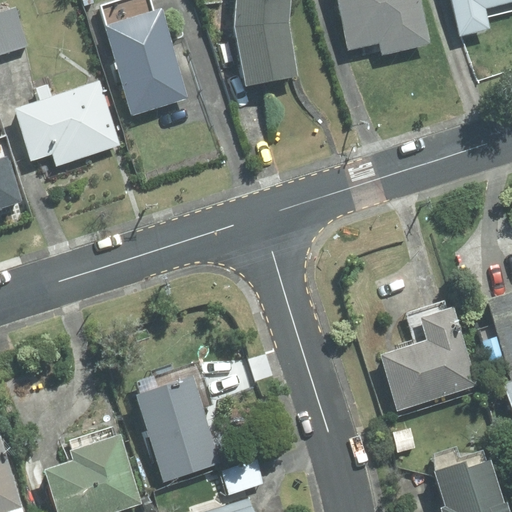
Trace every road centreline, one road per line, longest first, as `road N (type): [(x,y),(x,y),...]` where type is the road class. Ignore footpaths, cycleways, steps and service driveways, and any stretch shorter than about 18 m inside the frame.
road 1 (residential): [(263,217),(349,511)]
road 2 (residential): [(0,296),(263,217)]
road 3 (residential): [(263,217),(511,137)]
